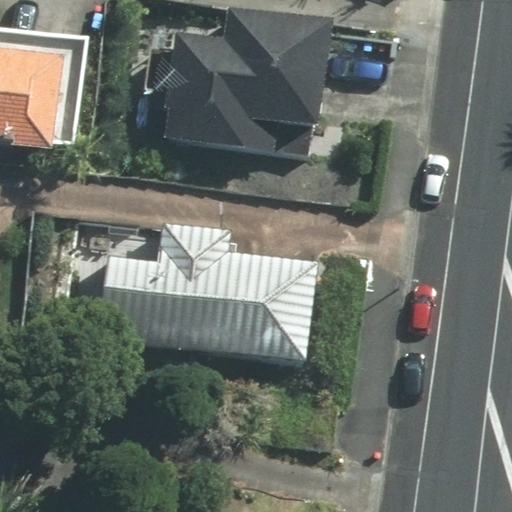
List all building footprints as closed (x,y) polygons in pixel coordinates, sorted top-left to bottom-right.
[(310,151),(326,35),(215,20),(210,55),(165,49),(151,154),(260,169),(263,144),(310,151)] [(0,164),(37,170),(39,156),(63,159),(79,49),(0,38),(0,164)] [(301,379),(315,273),(225,261),(228,241),(153,231),(147,270),(100,263),(88,350),(301,379)] [(0,495),(5,496),(12,440),(0,438),(0,495)] [(52,504),(14,501),(13,511),(96,511),(100,467),(56,463),(52,504)]
